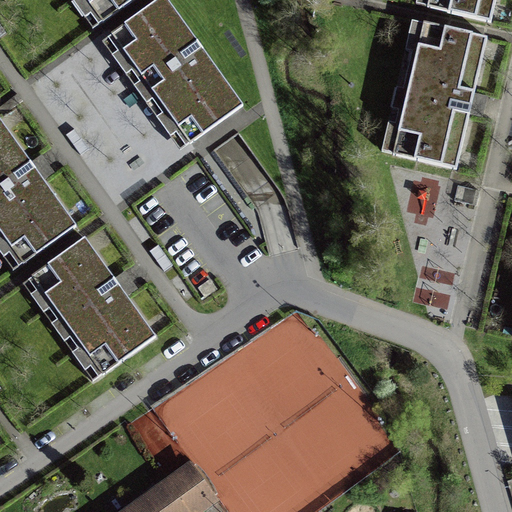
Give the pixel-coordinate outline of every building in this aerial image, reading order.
[(85,0),(102,23),(135,0),(85,0)] [(166,0),(160,0),(111,35),(190,145),(243,107),(166,0)] [(429,0),(427,8),(491,23),(496,0),(429,0)] [(487,38),(424,24),(393,155),(456,170),(472,104),(487,38)] [(0,121),(0,232),(23,265),(76,227),(37,172),(0,121)] [(102,376),(156,338),(120,288),(85,239),(32,277),(102,376)] [(191,467),(129,511),(216,511),(221,509),(191,467)]
